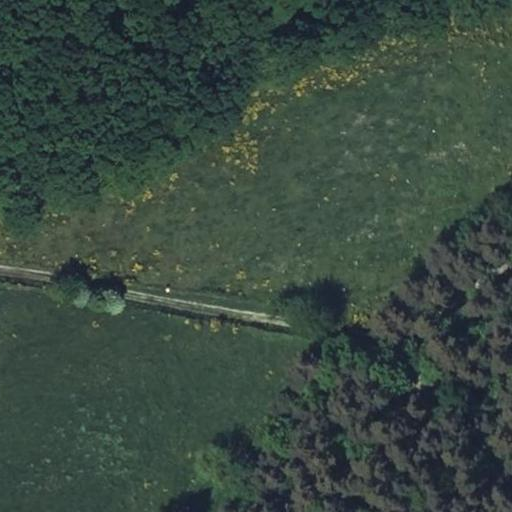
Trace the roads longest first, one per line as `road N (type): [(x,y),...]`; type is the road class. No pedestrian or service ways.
road 1 (track): [(0,268),(407,339),(489,282),(511,277)]
road 2 (track): [(511,463),(466,402),(409,370),(407,339)]
